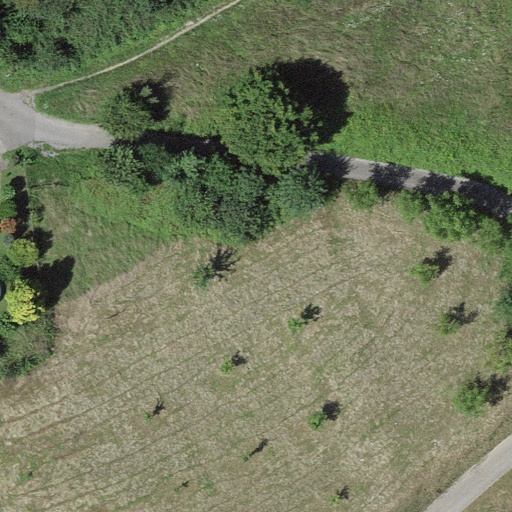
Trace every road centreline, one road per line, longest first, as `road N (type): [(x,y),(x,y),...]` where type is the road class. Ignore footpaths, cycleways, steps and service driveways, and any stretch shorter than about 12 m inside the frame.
road 1 (unclassified): [(511,210),(469,189),(65,123),(0,101)]
road 2 (track): [(65,123),(219,0)]
